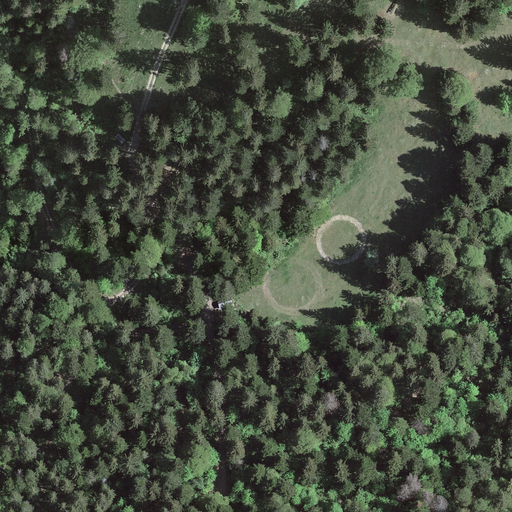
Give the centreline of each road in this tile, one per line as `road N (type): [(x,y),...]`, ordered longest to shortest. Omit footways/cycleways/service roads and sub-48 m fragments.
road 1 (track): [(0,42),(23,98),(45,212),(78,281),(123,320),(199,339),(217,358),(225,511)]
road 2 (track): [(185,0),(142,111),(135,159),(161,230),(199,289),(217,358)]
